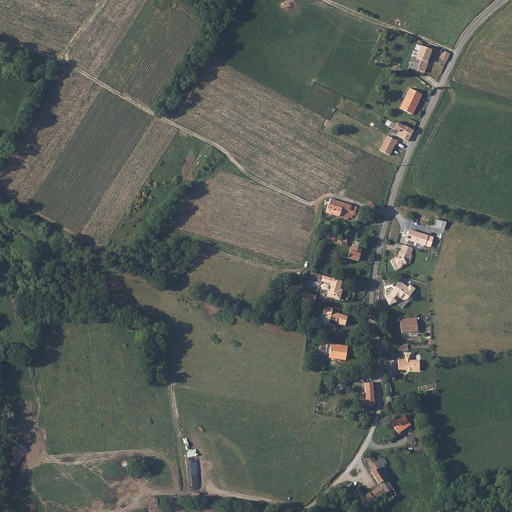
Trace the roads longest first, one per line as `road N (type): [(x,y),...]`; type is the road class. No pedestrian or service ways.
road 1 (unclassified): [(502,0),(464,37),(395,187),(371,304),(379,408),(337,482)]
road 2 (track): [(388,212),(330,194),(312,204),(249,177),(226,154),(60,62),(99,0)]
road 3 (track): [(455,53),(324,0)]
road 4 (track): [(303,508),(180,493)]
